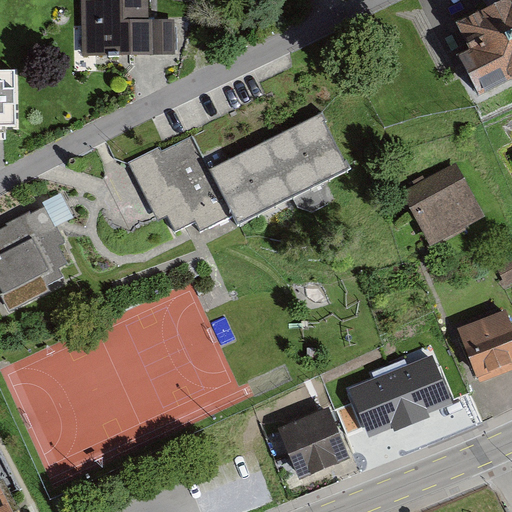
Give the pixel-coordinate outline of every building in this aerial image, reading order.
[(152,0),(82,0),(82,57),(177,56),(177,24),(152,24),(152,0)] [(511,2),(466,26),(481,56),(472,61),(492,100),(511,90),(511,2)] [(12,68),(0,68),(0,133),(13,133),(12,68)] [(198,133),(137,165),(166,221),(176,216),(186,234),(202,225),(206,232),(240,215),(247,229),(359,171),(329,114),(218,171),(198,133)] [(466,165),(410,191),(437,247),(492,221),(466,165)] [(58,207),(0,231),(0,280),(6,295),(82,264),(58,207)] [(511,258),(498,265),(508,287),(511,285),(511,258)] [(511,344),(503,321),(456,338),(474,385),(511,370),(511,344)] [(399,385),(346,406),(365,453),(418,432),(399,385)] [(330,417),(282,433),(299,482),(346,466),(330,417)] [(0,508),(12,503),(0,478),(0,508)] [(0,508),(0,511),(16,511),(12,503),(0,508)]
